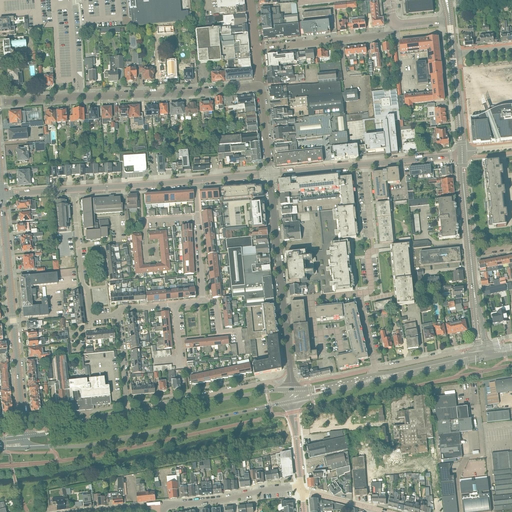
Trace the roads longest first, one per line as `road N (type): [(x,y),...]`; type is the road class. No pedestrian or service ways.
road 1 (secondary): [(36,447),(101,443),(292,401)]
road 2 (residential): [(0,102),(258,87)]
road 3 (tertiary): [(1,194),(24,436)]
road 4 (secondary): [(291,389),(54,432)]
road 5 (residential): [(291,384),(264,382),(127,413)]
road 6 (residential): [(374,369),(359,292),(282,300)]
road 7 (residential): [(115,315),(90,313),(72,189)]
road 8 (residential): [(267,48),(385,35),(395,24)]
road 9 (residential): [(282,300),(269,173)]
road 10 (residential): [(72,189),(194,180)]
